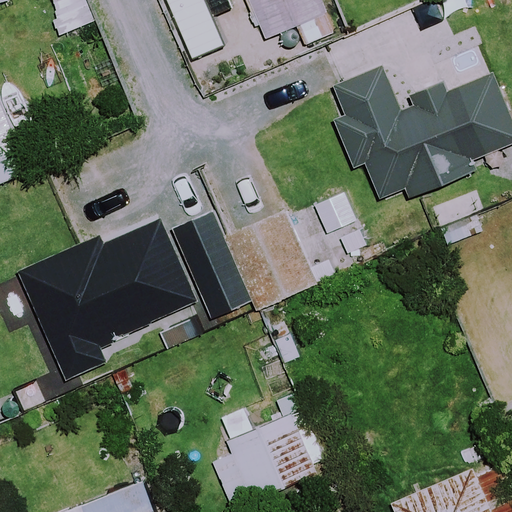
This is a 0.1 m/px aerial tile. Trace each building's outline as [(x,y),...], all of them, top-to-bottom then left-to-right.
[(248,0),(265,37),(294,24),(304,46),(332,33),(317,0),(248,0)] [(355,39),(320,54),(332,83),(368,68),(355,39)] [(395,102),(383,69),(327,89),(354,165),(363,162),(378,203),(472,170),(469,159),(511,143),(511,138),(490,77),(444,94),(441,86),(395,102)] [(0,189),(16,183),(1,143),(17,137),(0,93),(0,189)] [(314,203),(326,233),(333,231),(343,254),(368,244),(347,190),(314,203)] [(484,229),(470,196),(433,211),(447,244),(484,229)] [(260,305),(230,232),(221,207),(178,224),(217,322),(260,305)] [(230,232),(260,305),(316,283),(286,209),(230,232)] [(196,305),(165,218),(22,268),(61,378),(109,361),(101,339),(196,305)] [(54,374),(13,390),(25,420),(66,403),(54,374)] [(511,404),(499,411),(511,437),(511,404)] [(255,429),(245,406),(221,416),(237,453),(214,463),(233,506),(329,466),(305,408),(255,429)] [(511,511),(511,489),(501,460),(401,498),(396,485),(361,499),(365,511),(511,511)] [(161,511),(150,481),(66,511),(161,511)]
